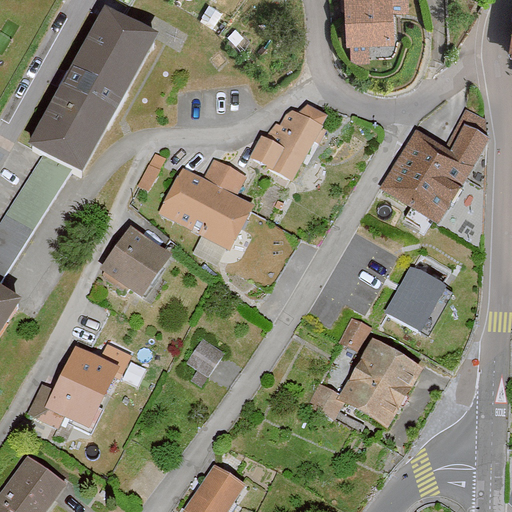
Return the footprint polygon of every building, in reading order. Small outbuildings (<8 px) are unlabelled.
[(391,0),(338,0),(343,59),(395,55),(391,0)] [(86,178),(152,46),(101,21),(35,153),(86,178)] [(297,121),(290,116),(275,138),(268,133),(253,153),(294,182),(334,128),(307,108),(297,121)] [(412,135),(379,192),(440,227),(485,148),(460,134),(448,155),(412,135)] [(140,188),(153,193),(168,158),(154,152),(140,188)] [(184,169),(159,213),(228,251),(253,205),(236,196),(246,177),(213,159),(202,179),(184,169)] [(172,257),(136,234),(103,286),(139,309),(172,257)] [(444,285),(411,268),(385,315),(418,333),(444,285)] [(0,318),(16,290),(0,282),(0,318)] [(361,352),(372,327),(351,317),(340,343),(361,352)] [(188,366),(212,376),(224,349),(200,339),(188,366)] [(385,431),(421,367),(372,340),(337,404),(385,431)] [(117,367),(70,345),(41,412),(85,434),(117,367)] [(219,357),(212,380),(227,385),(234,362),(219,357)] [(49,511),(68,487),(27,457),(0,494),(0,511),(49,511)] [(187,511),(234,511),(247,487),(209,468),(187,511)]
